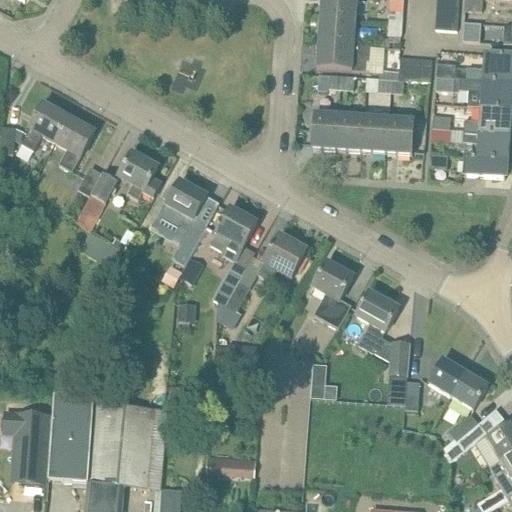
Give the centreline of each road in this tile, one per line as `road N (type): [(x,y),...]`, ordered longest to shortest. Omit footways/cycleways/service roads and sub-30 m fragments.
road 1 (unclassified): [(272,188),(38,57)]
road 2 (unclassified): [(488,305),(272,188)]
road 3 (residential): [(272,188),(284,28),(270,0)]
